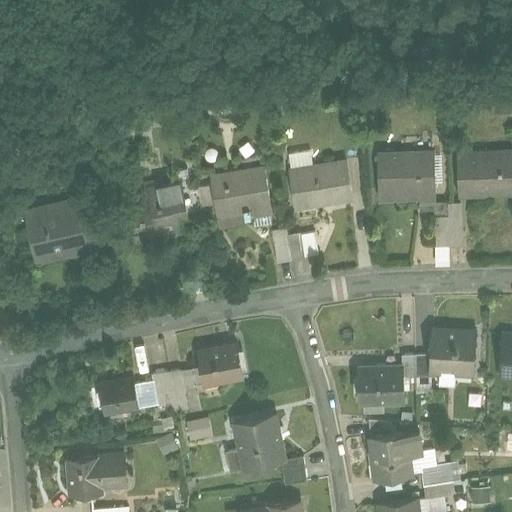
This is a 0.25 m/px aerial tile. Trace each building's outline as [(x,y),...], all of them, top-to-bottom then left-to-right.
[(511,145),(457,149),(460,200),(511,197),(511,145)] [(437,149),(378,149),(378,200),(420,200),(420,211),(436,211),(436,202),(437,149)] [(348,157),(288,165),(294,208),(353,200),(348,157)] [(264,162),(207,171),(215,224),(271,216),(264,162)] [(190,230),(180,178),(125,188),(135,241),(190,230)] [(24,197),(37,263),(100,251),(88,185),(24,197)] [(449,202),(436,202),(436,211),(436,246),(449,246),(449,202)] [(449,202),(449,246),(463,246),(463,202),(449,202)] [(301,225),(272,229),(277,262),(306,257),(302,233),(301,225)] [(302,233),(306,257),(320,255),(316,230),(302,233)] [(476,331),(432,330),(430,377),(436,377),(453,378),(474,379),(476,331)] [(511,335),(499,335),(497,379),(511,380),(511,335)] [(202,368),(205,384),(248,377),(242,340),(199,347),(202,368)] [(400,368),(404,368),(404,370),(414,370),(414,357),(400,357),(400,368)] [(202,368),(183,370),(186,390),(205,384),(202,368)] [(358,397),(358,408),(362,408),(382,407),(405,407),(404,370),(404,368),(400,368),(357,369),(357,377),(353,377),(353,397),(358,397)] [(169,373),(174,403),(175,412),(189,409),(186,390),(183,370),(169,373)] [(169,373),(155,375),(160,405),(174,403),(169,373)] [(138,377),(102,381),(102,390),(99,390),(100,406),(104,406),(105,414),(142,410),(138,377)] [(453,378),(436,377),(436,388),(453,389),(453,378)] [(480,397),(467,396),(466,408),(479,409),(480,397)] [(382,407),(362,408),(362,415),(383,415),(382,407)] [(276,413),(233,421),(235,430),(232,430),(235,445),(238,444),(243,471),(254,468),(255,471),(278,467),(277,464),(286,462),(276,413)] [(208,418),(187,421),(190,438),(211,435),(208,418)] [(173,433),(158,439),(164,455),(179,450),(173,433)] [(411,434),(368,437),(371,465),(372,465),(374,483),(415,479),(411,434)] [(107,443),(109,473),(135,472),(133,438),(107,439),(107,443)] [(73,444),(74,482),(109,481),(109,473),(107,443),(73,444)] [(305,467),(283,469),(284,484),(306,482),(305,467)] [(453,480),(425,482),(426,499),(454,497),(453,480)] [(466,483),(455,484),(456,494),(466,493),(466,483)] [(490,488),(472,489),(472,505),(491,505),(490,488)] [(99,495),(100,508),(131,507),(136,507),(136,493),(99,495)] [(418,511),(417,498),(379,503),(379,511),(418,511)] [(305,511),(304,499),(267,503),(268,510),(247,511),(305,511)]
